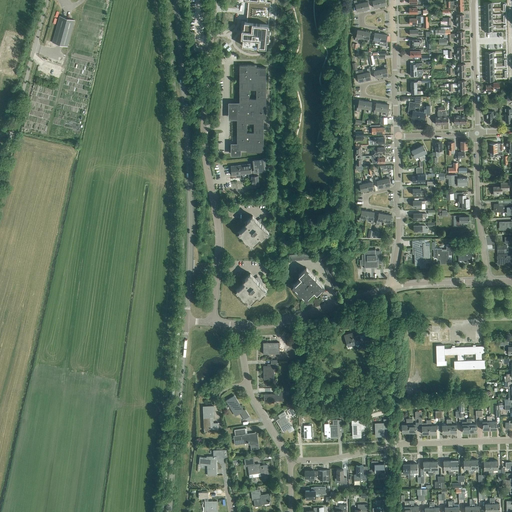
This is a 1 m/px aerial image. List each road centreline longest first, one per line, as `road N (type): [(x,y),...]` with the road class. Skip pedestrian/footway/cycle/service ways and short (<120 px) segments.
road 1 (secondary): [(186,321),(190,208),(175,0)]
road 2 (residential): [(290,463),(393,445),(511,441)]
road 3 (residential): [(217,215),(205,155),(214,0)]
road 4 (secondary): [(169,511),(186,321)]
road 5 (residential): [(486,282),(477,134)]
road 6 (residential): [(477,134),(472,0)]
